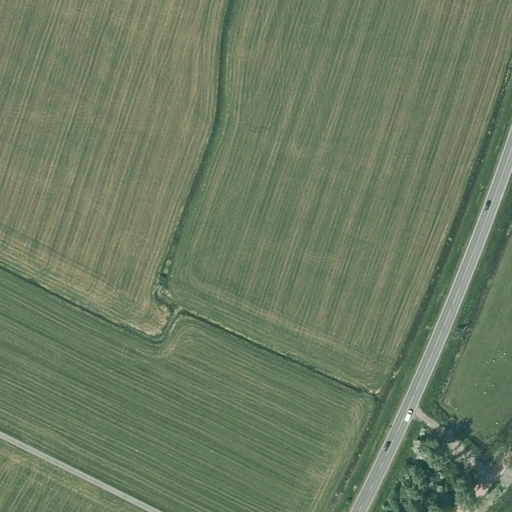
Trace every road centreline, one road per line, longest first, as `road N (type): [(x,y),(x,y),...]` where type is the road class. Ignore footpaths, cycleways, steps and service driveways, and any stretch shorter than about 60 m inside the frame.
road 1 (trunk): [(357,511),(453,307),(511,141)]
road 2 (unclassified): [(0,435),(154,511)]
